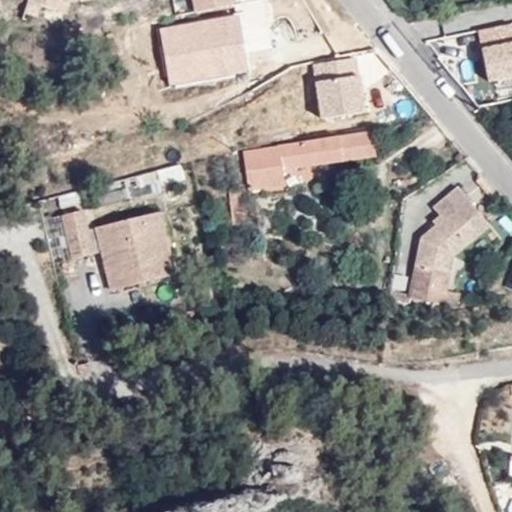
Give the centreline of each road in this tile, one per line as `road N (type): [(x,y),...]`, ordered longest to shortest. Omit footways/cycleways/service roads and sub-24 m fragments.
road 1 (residential): [(511,370),(441,379),(264,368),(91,417),(21,240),(0,241)]
road 2 (residential): [(366,0),(511,182)]
road 3 (track): [(488,511),(441,379)]
